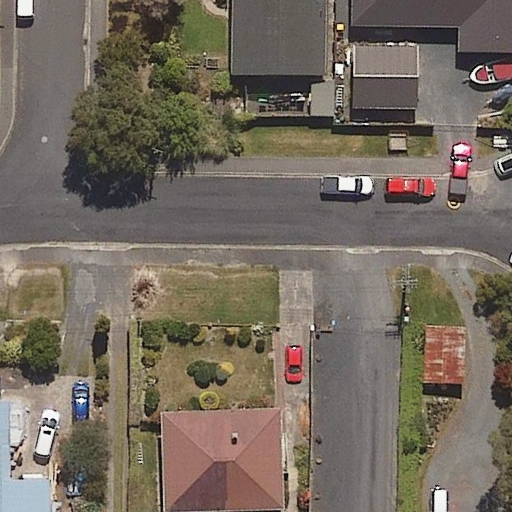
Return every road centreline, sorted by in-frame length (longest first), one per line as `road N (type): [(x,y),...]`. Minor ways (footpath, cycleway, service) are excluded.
road 1 (residential): [(47,216),(511,218)]
road 2 (residential): [(52,0),(47,216)]
